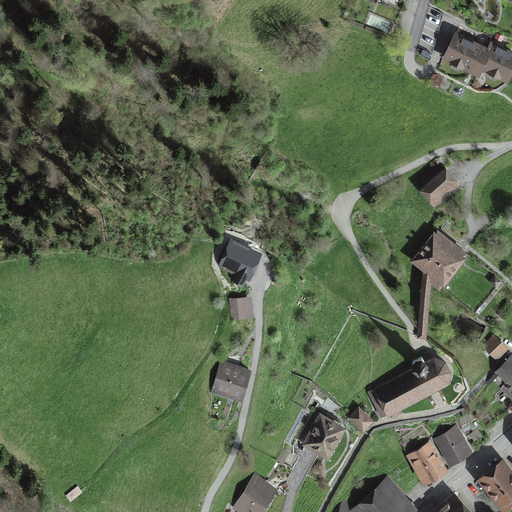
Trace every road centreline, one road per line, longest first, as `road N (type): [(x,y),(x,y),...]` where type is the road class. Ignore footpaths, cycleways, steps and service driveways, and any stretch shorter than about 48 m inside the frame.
road 1 (residential): [(204,511),(236,445),(257,342),(257,242)]
road 2 (track): [(342,210),(361,256),(421,347),(453,368),(447,408)]
road 3 (track): [(510,146),(452,147),(363,190),(342,210)]
road 4 (residential): [(453,22),(435,60),(418,71),(409,57),(422,0)]
road 5 (tertiary): [(511,434),(419,511)]
